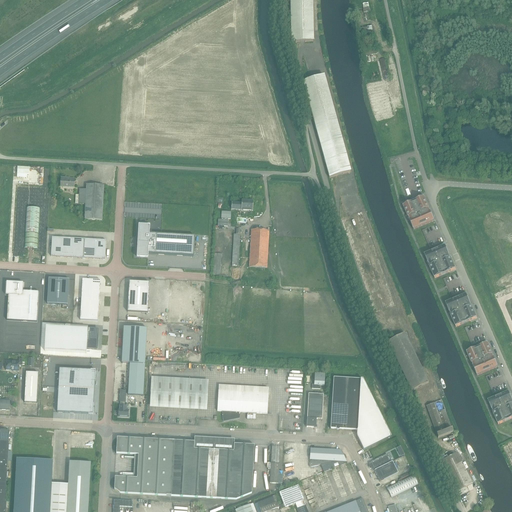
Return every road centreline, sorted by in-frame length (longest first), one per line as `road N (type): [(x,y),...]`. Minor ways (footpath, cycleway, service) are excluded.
road 1 (unclassified): [(380,511),(345,440),(106,428)]
road 2 (unclassified): [(461,511),(342,241)]
road 3 (residential): [(511,385),(430,196),(435,183)]
road 4 (unclassified): [(435,183),(426,183),(416,154),(384,0)]
road 5 (unclassified): [(313,175),(122,165)]
road 6 (track): [(435,183),(396,0)]
road 7 (residential): [(106,428),(115,270)]
road 8 (unknown): [(264,435),(265,384),(211,382),(208,418)]
road 9 (motorway): [(0,72),(105,0)]
road 10 (unclassified): [(122,165),(0,157)]
